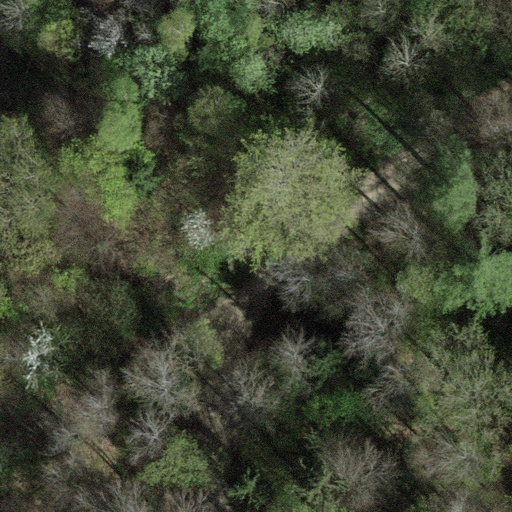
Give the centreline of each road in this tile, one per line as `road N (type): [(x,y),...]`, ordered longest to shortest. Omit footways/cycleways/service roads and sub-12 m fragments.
road 1 (track): [(228,318),(281,253),(511,79)]
road 2 (track): [(225,511),(228,318)]
